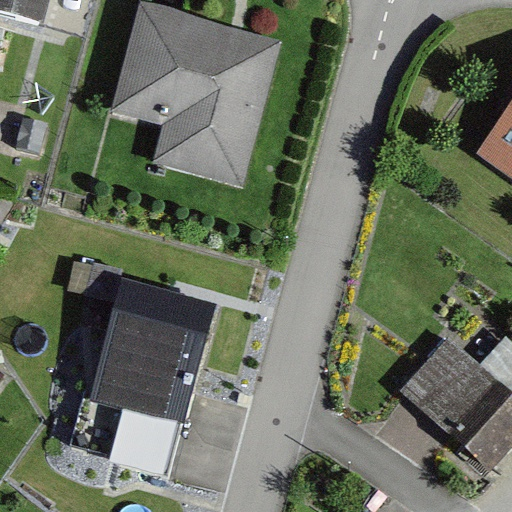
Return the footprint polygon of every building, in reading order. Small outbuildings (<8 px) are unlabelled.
[(53,0),(0,0),(0,14),(46,27),(53,0)] [(281,49),(142,14),(116,116),(163,128),(154,161),(246,185),(281,49)] [(511,108),(482,153),(511,173),(511,108)] [(215,317),(112,293),(86,404),(188,428),(215,317)] [(511,346),(487,375),(455,346),(407,401),(491,476),(511,452),(511,346)]
